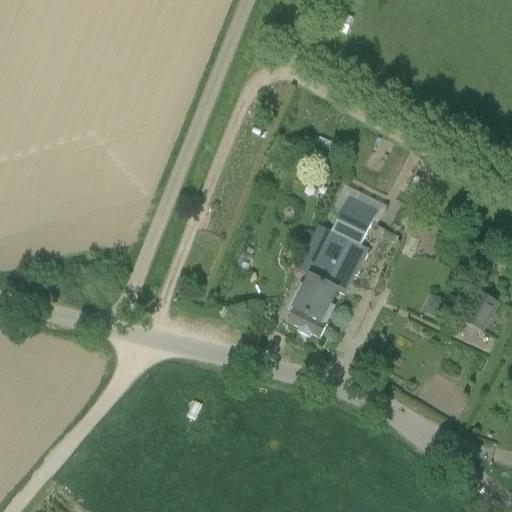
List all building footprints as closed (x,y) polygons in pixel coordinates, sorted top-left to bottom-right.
[(298,302),(287,325),(299,330),(297,334),(310,341),(312,337),(320,341),(337,309),(332,306),(337,295),(346,299),(356,278),(358,279),(370,252),(361,248),(372,226),(376,228),(386,208),(345,188),(332,215),(340,219),(332,235),(334,235),(311,280),(310,279),(305,288),(301,286),(293,301),(294,301),(295,300),(298,302)] [(406,218),(399,215),(393,227),(400,231),(406,218)] [(395,240),(385,234),(379,245),(390,251),(395,240)] [(481,295),(465,325),(483,335),(499,305),(481,295)] [(426,316),(441,320),(445,300),(430,297),(426,316)]
